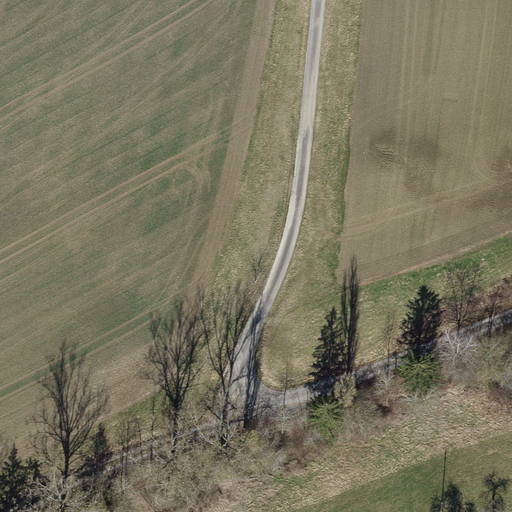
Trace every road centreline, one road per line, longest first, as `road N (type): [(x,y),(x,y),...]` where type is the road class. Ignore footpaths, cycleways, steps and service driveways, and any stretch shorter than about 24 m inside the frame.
road 1 (track): [(511,311),(344,386),(288,398),(260,382),(249,357),(290,240),(317,0)]
road 2 (track): [(32,511),(288,398)]
